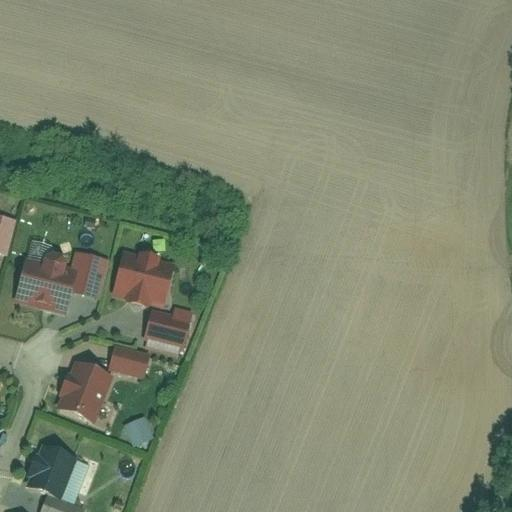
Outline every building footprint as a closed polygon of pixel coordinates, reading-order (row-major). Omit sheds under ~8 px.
[(0,261),(4,262),(14,225),(0,221),(0,261)] [(176,267),(126,255),(115,299),(166,312),(176,267)] [(80,273),(30,262),(18,305),(70,318),(80,273)] [(148,314),(136,350),(175,362),(190,318),(172,312),(169,321),(148,314)] [(116,379),(79,365),(60,410),(99,426),(116,379)] [(131,453),(151,445),(142,422),(122,430),(131,453)] [(80,462),(44,449),(30,491),(64,504),(80,462)]
